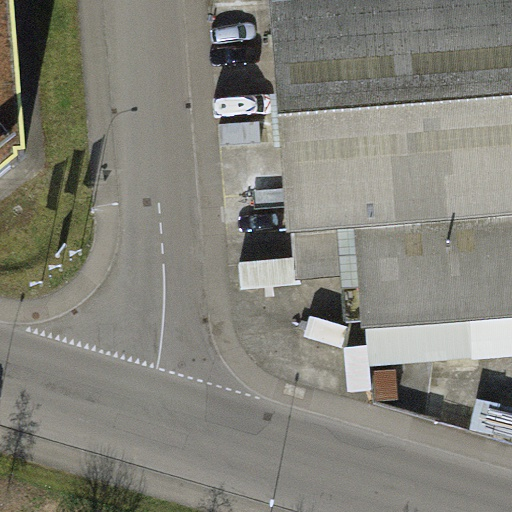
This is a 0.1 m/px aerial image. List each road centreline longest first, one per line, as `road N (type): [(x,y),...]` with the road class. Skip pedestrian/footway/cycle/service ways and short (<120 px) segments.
road 1 (residential): [(148,410),(160,366),(166,267),(148,0)]
road 2 (residential): [(473,511),(148,410)]
road 3 (residential): [(148,410),(0,367)]
